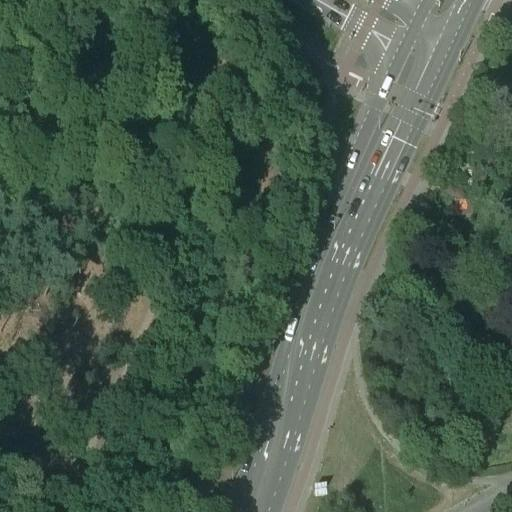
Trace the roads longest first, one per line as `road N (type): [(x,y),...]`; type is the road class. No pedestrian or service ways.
road 1 (primary): [(249,511),(425,45)]
road 2 (track): [(143,52),(183,131),(186,199),(139,343),(69,483)]
road 3 (track): [(163,263),(146,206),(110,152),(0,73)]
road 4 (track): [(0,32),(249,62)]
